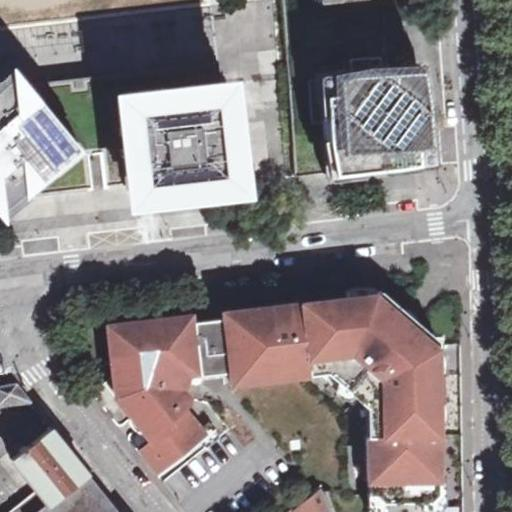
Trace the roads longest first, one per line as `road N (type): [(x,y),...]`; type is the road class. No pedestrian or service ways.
road 1 (unclassified): [(37,277),(483,219)]
road 2 (secondary): [(487,511),(483,219)]
road 3 (residential): [(156,511),(42,368),(37,277)]
road 4 (secondary): [(483,219),(472,0)]
